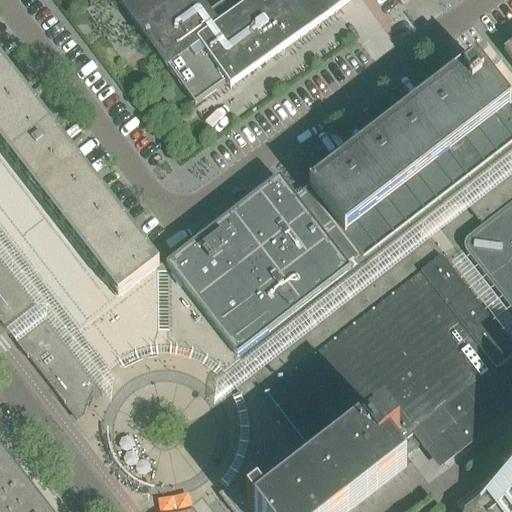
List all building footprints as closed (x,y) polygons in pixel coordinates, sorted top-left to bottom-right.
[(117,0),(195,108),(226,86),(230,93),(359,0),(117,0)] [(169,282),(232,364),(511,146),(511,110),(475,64),(296,203),(280,182),(167,270),(170,273),(168,274),(169,282)] [(0,214),(89,330),(157,277),(157,275),(156,275),(0,72),(0,214)] [(511,182),(471,214),(483,229),(468,241),(467,242),(466,243),(465,245),(465,246),(464,248),(464,250),(464,251),(465,253),(466,254),(466,256),(511,314),(511,182)] [(320,469),(264,511),(356,511),(354,509),(383,486),(396,476),(402,471),(397,466),(420,448),(425,454),(429,451),(445,465),(443,467),(444,468),(451,461),(458,455),(464,449),(472,443),(479,437),(486,431),(494,426),(501,421),(509,416),(511,414),(511,405),(505,392),(509,389),(497,374),(511,362),(511,353),(441,262),(432,269),(424,258),(385,288),(380,281),(300,343),(305,350),(256,388),(320,469)] [(0,324),(6,331),(34,309),(0,265),(0,324)] [(157,277),(89,330),(93,335),(96,337),(118,366),(124,363),(129,360),(133,359),(137,357),(141,356),(147,354),(151,353),(158,352),(157,277)] [(232,364),(169,282),(170,352),(175,353),(178,353),(180,354),(186,355),(191,357),(196,359),(204,362),(208,365),(211,366),(215,369),(220,373),(232,364)] [(96,389),(52,333),(45,324),(17,346),(77,424),(83,419),(84,416),(85,412),(86,409),(87,406),(88,403),(89,400),(91,397),(92,394),(96,389)] [(256,388),(240,401),(243,409),(245,413),(246,417),(247,426),(248,435),(247,444),(246,452),(244,461),(242,465),(241,469),(237,477),(232,485),(226,491),(220,498),(231,511),(264,511),(320,469),(256,388)] [(41,511),(0,458),(0,511),(41,511)] [(511,511),(511,465),(479,490),(456,508),(459,511),(511,511)]
